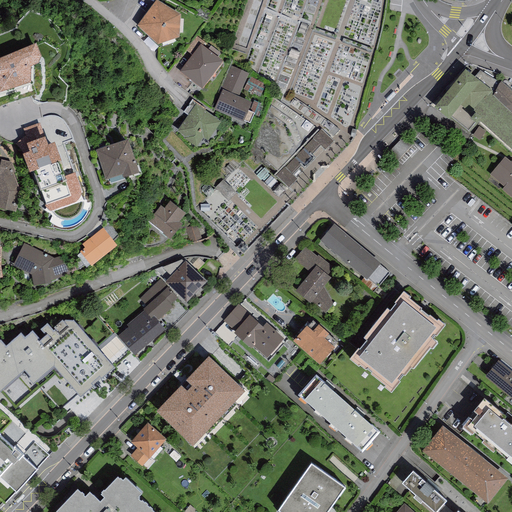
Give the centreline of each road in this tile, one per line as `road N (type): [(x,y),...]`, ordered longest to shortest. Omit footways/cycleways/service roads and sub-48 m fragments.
road 1 (tertiary): [(321,196),(18,511)]
road 2 (residential): [(486,331),(356,511)]
road 3 (residential): [(486,331),(321,196)]
road 4 (tertiary): [(462,48),(321,196)]
road 5 (residential): [(184,101),(119,22),(87,0)]
